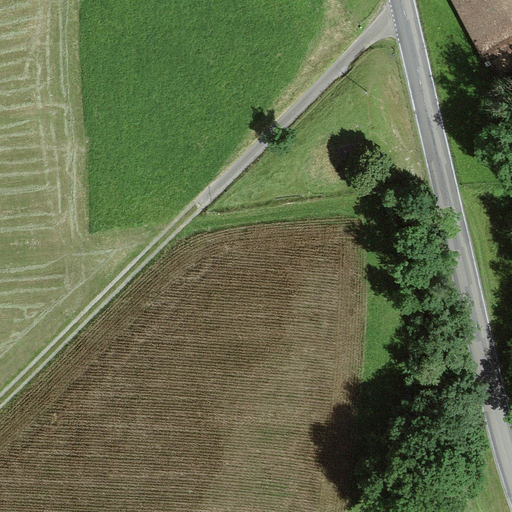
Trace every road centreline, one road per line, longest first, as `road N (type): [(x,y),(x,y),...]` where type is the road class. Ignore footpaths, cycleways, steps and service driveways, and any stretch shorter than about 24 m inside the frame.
road 1 (track): [(0,406),(406,7)]
road 2 (tertiary): [(511,464),(404,0)]
